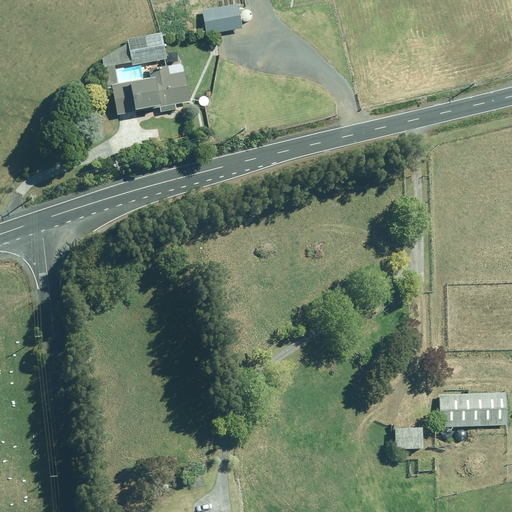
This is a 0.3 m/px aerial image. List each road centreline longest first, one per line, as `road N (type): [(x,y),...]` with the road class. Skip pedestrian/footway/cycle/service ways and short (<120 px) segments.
road 1 (secondary): [(37,221),(511,90)]
road 2 (unclassified): [(37,221),(65,433),(67,511)]
